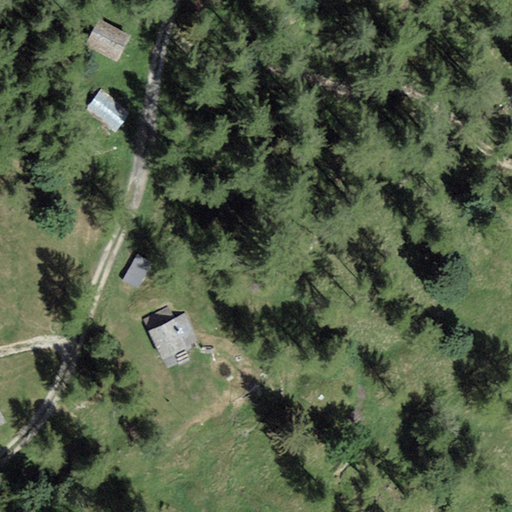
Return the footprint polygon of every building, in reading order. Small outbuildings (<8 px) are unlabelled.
[(131,36),(99,19),(85,45),(117,62),(131,36)] [(129,115),(100,89),(85,106),(115,131),(129,115)] [(111,165),(97,165),(97,177),(111,177),(111,165)] [(152,262),(137,254),(122,280),(137,288),(152,262)] [(200,343),(184,312),(148,331),(164,362),(200,343)]
